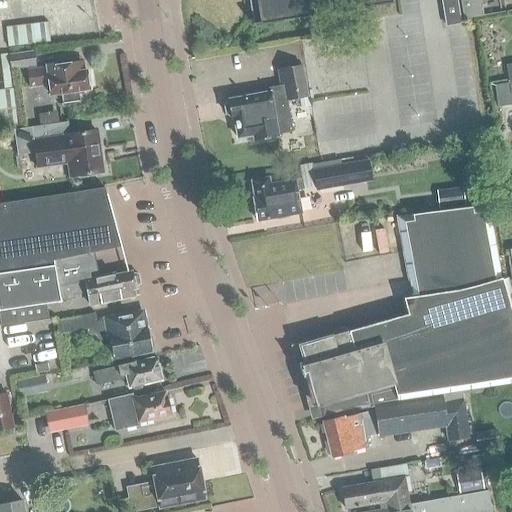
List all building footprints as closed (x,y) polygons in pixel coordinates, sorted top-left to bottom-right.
[(254,0),(258,22),(317,13),(314,0),(354,0),(356,7),(390,1),(390,0),(254,0)] [(461,24),(456,0),(440,0),(445,27),(461,24)] [(47,22),(5,28),(7,48),(49,42),(47,22)] [(9,57),(11,71),(27,68),(30,89),(49,86),(50,97),(61,95),(62,105),(80,102),(79,93),(90,91),(85,63),(59,67),(58,64),(46,66),(46,69),(36,71),(33,53),(9,57)] [(307,96),(300,66),(280,69),(283,86),(268,89),(269,93),(256,95),(257,99),(246,101),(246,98),(226,102),(224,107),(225,114),(230,119),(232,119),(236,140),(252,137),(252,141),(278,137),(277,135),(292,133),(287,100),(307,96)] [(509,84),(494,87),(498,107),(511,104),(511,94),(509,84)] [(8,89),(0,90),(0,130),(13,128),(8,89)] [(309,96),(299,98),(300,108),(311,107),(309,96)] [(36,169),(68,165),(70,178),(102,172),(95,132),(68,137),(66,123),(14,132),(18,156),(34,154),(35,162),(36,169)] [(312,165),(317,191),(345,186),(340,160),(312,165)] [(302,200),(298,201),(297,191),(303,190),(301,179),(270,185),(269,179),(253,182),(256,198),(253,199),(258,221),(304,212),(302,200)] [(462,188),(436,191),(438,209),(465,206),(462,188)] [(89,306),(134,298),(132,291),(133,290),(133,289),(139,285),(137,276),(130,274),(130,272),(114,276),(113,274),(98,277),(93,253),(119,248),(104,189),(0,204),(0,312),(2,327),(48,319),(45,305),(75,300),(74,296),(86,294),(89,306)] [(396,218),(411,300),(412,300),(459,292),(499,280),(486,206),(396,218)] [(363,407),(372,405),(458,390),(511,382),(511,304),(504,279),(499,280),(459,292),(412,300),(416,313),(349,333),(347,330),(342,327),(335,329),(331,333),(330,338),(298,346),(303,362),(297,363),(302,379),(306,377),(319,419),(363,407)] [(108,338),(112,359),(151,352),(147,330),(145,330),(142,314),(105,321),(105,323),(97,324),(95,313),(56,321),(58,334),(86,329),(88,342),(108,338)] [(126,378),(128,389),(131,388),(134,389),(140,388),(142,385),(162,381),(156,357),(117,366),(117,367),(93,373),(96,385),(126,378)] [(47,363),(34,365),(36,374),(48,372),(47,363)] [(17,381),(21,398),(48,393),(44,376),(17,381)] [(372,405),(374,412),(359,415),(343,419),(322,423),(329,458),(365,449),(364,439),(377,435),(377,438),(444,426),(446,440),(466,437),(461,401),(460,401),(458,390),(372,405)] [(171,417),(166,393),(134,400),(132,394),(107,400),(114,432),(140,426),(139,425),(171,417)] [(0,395),(0,431),(13,429),(7,394),(0,395)] [(45,413),(49,433),(88,426),(84,406),(45,413)] [(497,432),(475,436),(477,449),(499,446),(497,432)] [(154,483),(141,485),(146,510),(159,508),(204,499),(197,461),(151,470),(154,483)] [(480,471),(456,476),(460,496),(484,492),(481,474),(480,471)] [(490,473),(492,488),(503,486),(501,471),(490,473)] [(373,484),(341,490),(345,510),(377,504),(378,511),(383,511),(408,508),(408,506),(405,490),(403,479),(373,484)] [(490,511),(487,491),(484,492),(460,496),(439,500),(408,506),(408,508),(383,511),(378,511),(376,511),(490,511)] [(23,511),(22,503),(0,506),(0,511),(23,511)]
